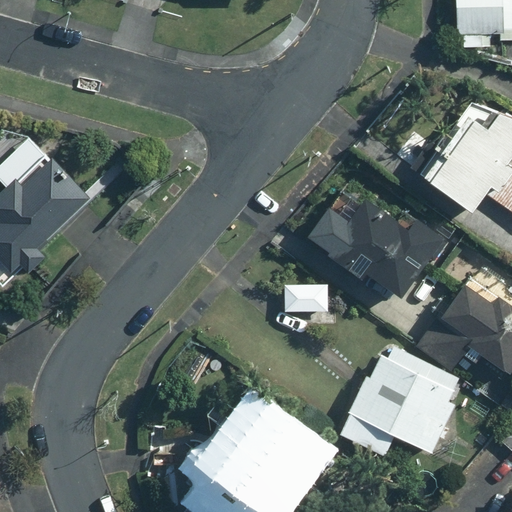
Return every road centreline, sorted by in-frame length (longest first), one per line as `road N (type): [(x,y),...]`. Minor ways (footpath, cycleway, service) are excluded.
road 1 (residential): [(279,126),(145,269),(82,357),(63,410),(84,511)]
road 2 (residential): [(279,126),(0,40)]
road 3 (residential): [(353,0),(339,45),(279,126)]
